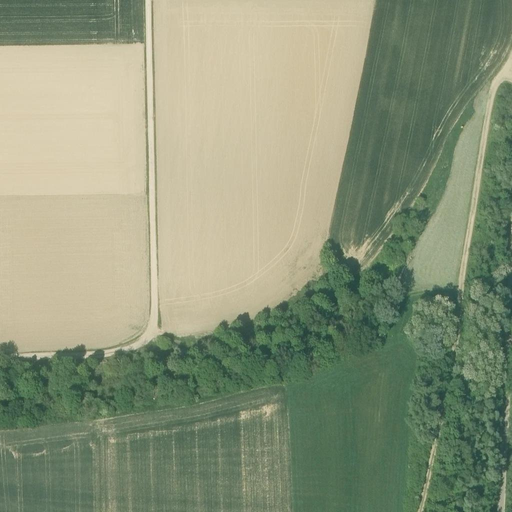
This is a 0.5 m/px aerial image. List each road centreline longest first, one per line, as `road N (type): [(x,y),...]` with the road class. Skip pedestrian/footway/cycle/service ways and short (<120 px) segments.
road 1 (unclassified): [(147,0),(156,336),(117,356),(0,367)]
road 2 (unclassified): [(499,511),(511,207)]
road 3 (track): [(457,307),(490,96),(511,77)]
road 4 (track): [(419,511),(457,307)]
